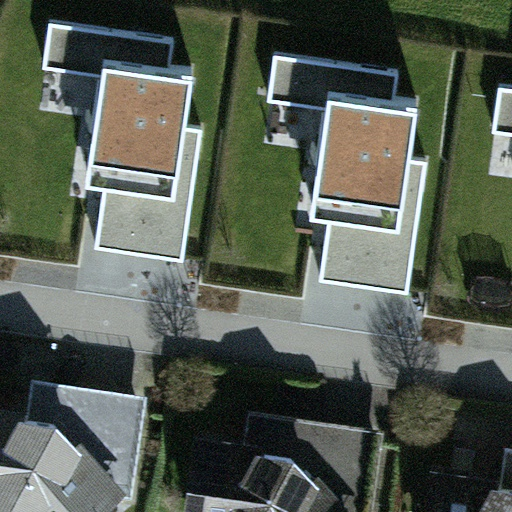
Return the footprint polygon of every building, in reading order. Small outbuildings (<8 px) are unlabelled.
[(173,35),(108,26),(87,175),(104,178),(96,239),(166,248),(179,155),(197,158),(201,125),(183,122),(191,66),(169,63),(173,35)] [(398,67),(333,58),(312,207),(329,210),(321,271),(391,280),(404,187),(422,190),(426,157),(408,154),(416,98),(395,95),(398,67)] [(29,418),(0,414),(0,511),(109,511),(126,500),(140,408),(33,392),(29,418)] [(245,448),(199,442),(188,511),(366,511),(377,442),(249,422),(245,448)] [(500,486),(433,476),(427,511),(511,511),(511,460),(504,459),(500,486)]
